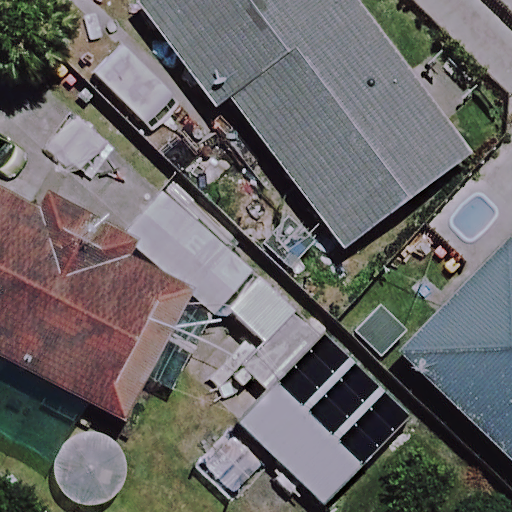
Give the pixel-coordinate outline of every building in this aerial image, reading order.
[(331,0),(134,0),(339,252),(458,156),(331,0)] [(181,303),(0,203),(0,366),(112,429),(181,303)] [(511,268),(495,253),(391,365),(511,477),(511,268)] [(400,418),(259,296),(179,390),(319,511),(400,418)] [(92,511),(121,502),(98,439),(38,461),(56,511),(92,511)]
